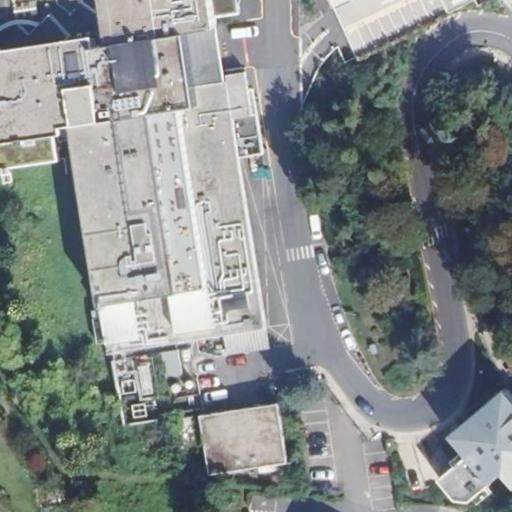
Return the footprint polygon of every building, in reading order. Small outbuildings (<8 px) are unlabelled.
[(195,87),(185,33),(189,32),(202,30),(215,27),(210,0),(98,0),(99,5),(69,10),(66,0),(8,0),(15,40),(24,47),(12,63),(4,56),(0,56),(0,138),(51,131),(51,125),(67,122),(104,353),(264,328),(224,83),(195,87)] [(202,30),(189,32),(191,46),(205,43),(202,30)] [(511,391),(461,435),(500,484),(511,474),(511,391)] [(288,461),(277,401),(197,415),(208,475),(288,461)] [(193,451),(187,415),(174,417),(181,454),(193,451)]
